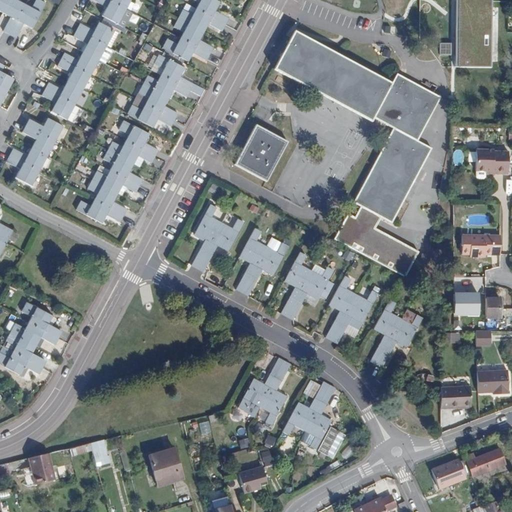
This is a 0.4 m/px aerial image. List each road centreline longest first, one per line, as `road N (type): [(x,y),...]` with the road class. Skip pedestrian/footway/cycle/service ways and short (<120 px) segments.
road 1 (residential): [(137,262),(278,0)]
road 2 (residential): [(378,421),(336,366),(137,262)]
road 3 (residential): [(0,449),(37,429),(62,402),(137,262)]
road 4 (residential): [(137,262),(0,188)]
